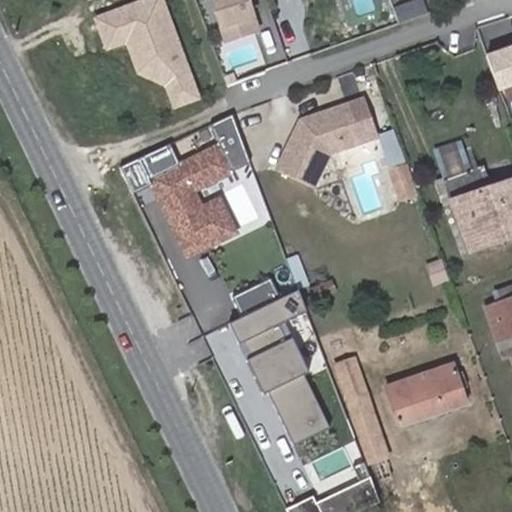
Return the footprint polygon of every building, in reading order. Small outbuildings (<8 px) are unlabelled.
[(133,0),(94,12),(105,49),(128,42),(140,81),(163,74),(173,107),(200,99),(169,0),(133,0)] [(250,0),(209,0),(226,47),(262,34),(250,0)] [(511,84),(511,47),(485,57),(497,90),(511,84)] [(300,121),(275,171),(312,189),(329,154),(376,138),(362,100),(300,121)] [(436,150),(445,180),(468,171),(458,142),(436,150)] [(202,228),(192,208),(184,191),(224,172),(211,146),(141,179),(159,216),(162,214),(166,224),(163,225),(178,256),(192,250),(185,236),(202,228)] [(408,166),(394,172),(405,202),(419,197),(408,166)] [(468,171),(445,180),(452,200),(467,245),(491,236),(494,244),(511,237),(511,180),(491,188),(483,166),(468,171)] [(377,173),(357,178),(365,210),(386,205),(377,173)] [(444,203),(452,200),(445,180),(436,183),(444,203)] [(226,233),(210,199),(192,208),(202,228),(185,236),(192,250),(226,233)] [(467,245),(470,251),(494,244),(491,236),(467,245)] [(511,284),(492,291),(497,304),(511,298),(511,284)] [(298,291),(221,327),(231,349),(236,347),(243,362),(238,364),(255,399),(259,396),(285,450),(321,433),(296,379),(300,377),(284,342),(279,344),(272,330),(306,314),(298,291)] [(511,298),(497,304),(484,308),(496,341),(511,335),(511,298)] [(354,359),(335,365),(347,401),(366,395),(354,359)] [(452,365),(385,387),(398,427),(465,404),(460,390),(455,374),(452,365)] [(462,372),(455,374),(460,390),(468,388),(462,372)] [(366,395),(347,401),(368,463),(387,457),(366,395)] [(318,497),(324,511),(352,511),(381,501),(371,477),(318,497)] [(290,511),(321,511),(315,495),(288,506),(290,511)]
